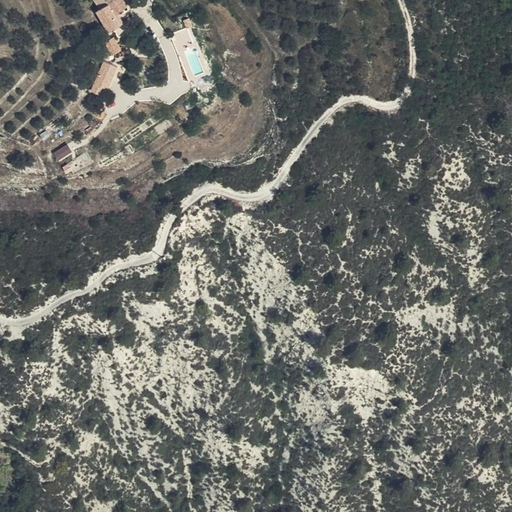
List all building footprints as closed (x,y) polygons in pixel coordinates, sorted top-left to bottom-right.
[(108,5),(115,0),(93,0),(99,9),(108,5)] [(128,7),(123,0),(115,0),(108,5),(115,15),(128,7)] [(113,53),(122,48),(115,35),(106,40),(113,53)] [(101,61),(111,64),(114,55),(104,52),(101,61)] [(102,93),(111,64),(101,61),(92,90),(102,93)]
